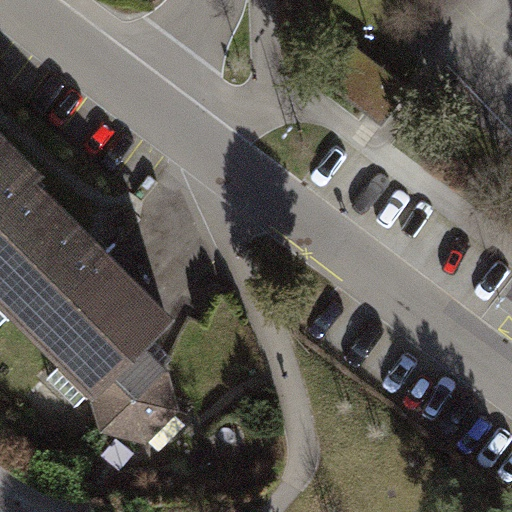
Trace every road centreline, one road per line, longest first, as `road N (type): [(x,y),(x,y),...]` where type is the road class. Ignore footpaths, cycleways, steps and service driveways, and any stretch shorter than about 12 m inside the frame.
road 1 (residential): [(142,101),(511,382)]
road 2 (residential): [(16,0),(142,101)]
road 3 (residential): [(142,101),(213,0)]
